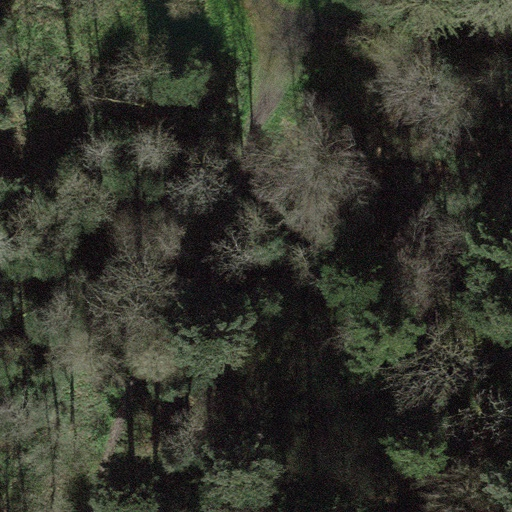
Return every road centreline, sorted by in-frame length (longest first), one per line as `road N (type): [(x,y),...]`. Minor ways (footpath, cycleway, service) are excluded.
road 1 (track): [(108,511),(137,418),(228,201),(245,23),(234,0)]
road 2 (track): [(511,25),(245,23)]
